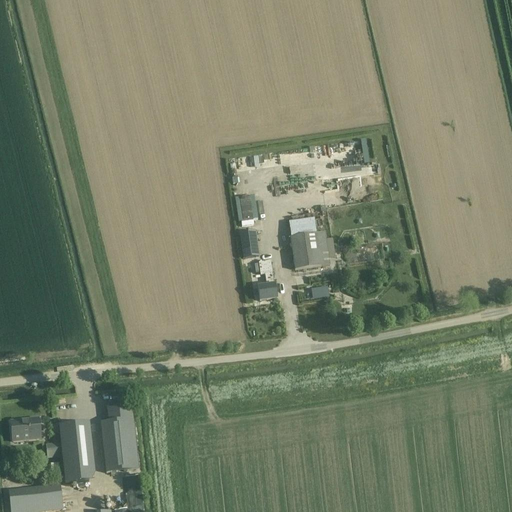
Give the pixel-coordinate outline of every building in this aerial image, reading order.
[(289,223),(291,238),(290,238),(294,272),(330,266),(325,233),(316,234),(314,220),(289,223)] [(240,234),(243,259),(259,257),(256,233),(240,234)] [(258,288),(260,301),(276,299),(274,285),(270,262),(265,262),(264,262),(259,263),(260,276),(265,275),(266,287),(258,288)] [(327,288),(310,289),(311,300),(328,299),(327,288)] [(12,442),(40,439),(38,419),(11,422),(12,442)] [(106,474),(136,471),(131,420),(100,423),(106,474)] [(89,425),(58,428),(60,444),(45,445),(47,459),(62,458),(64,478),(94,474),(89,425)] [(47,511),(77,509),(75,493),(66,494),(65,487),(51,489),(52,494),(23,498),(24,511),(47,511)] [(110,510),(93,511),(122,511),(121,500),(109,502),(110,510)]
